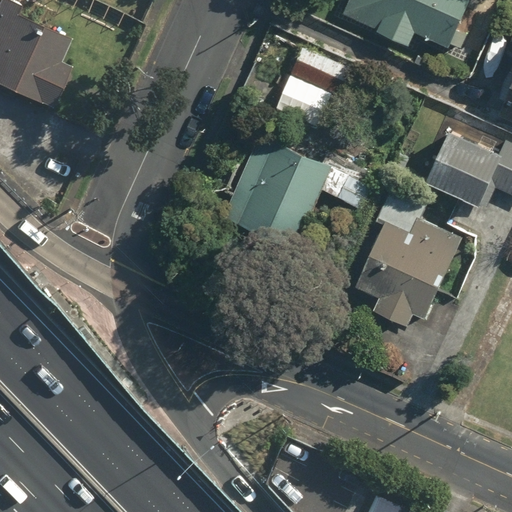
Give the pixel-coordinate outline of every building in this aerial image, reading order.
[(18,4),(10,0),(0,0),(0,84),(47,106),(67,64),(56,59),(66,37),(14,13),(18,4)] [(348,0),(343,12),(411,44),(417,31),(458,51),(469,30),(457,24),(468,0),(348,0)] [(361,70),(305,45),(299,57),(290,53),(276,84),(286,89),(278,107),(318,126),(323,115),(337,122),(361,70)] [(511,60),(496,98),(511,105),(511,60)] [(503,153),(450,131),(429,181),(487,206),(495,189),(511,196),(511,139),(509,139),(503,153)] [(300,247),(334,164),(259,133),(225,217),(300,247)] [(428,319),(464,236),(424,218),(431,202),(395,187),(382,216),(389,219),(360,285),(382,295),(375,309),(411,324),(415,314),(428,319)] [(413,511),(377,494),(368,511),(413,511)]
